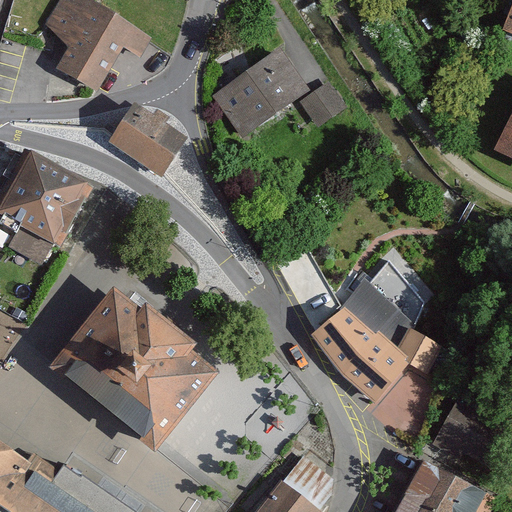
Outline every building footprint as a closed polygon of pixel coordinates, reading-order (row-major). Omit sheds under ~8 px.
[(38,0),(36,7),(49,12),(53,0),(38,0)] [(157,33),(87,0),(66,0),(56,22),(82,34),(62,75),(103,95),(122,57),(141,67),(157,33)] [(511,2),(500,26),(511,32),(511,2)] [(278,50),(215,94),(245,137),(308,92),(278,50)] [(331,84),(304,102),(320,126),(347,108),(331,84)] [(188,145),(136,112),(114,148),(165,180),(188,145)] [(511,131),(501,157),(511,161),(511,131)] [(90,185),(20,150),(0,190),(0,218),(59,248),(90,185)] [(119,296),(54,376),(162,462),(226,383),(119,296)] [(338,305),(309,333),(373,403),(405,367),(428,375),(440,350),(407,330),(392,352),(338,305)] [(503,422),(451,397),(430,438),(482,464),(503,422)] [(0,511),(106,511),(0,442),(0,511)] [(419,458),(390,511),(490,511),(498,499),(419,458)] [(317,511),(333,493),(301,466),(262,511),(317,511)]
